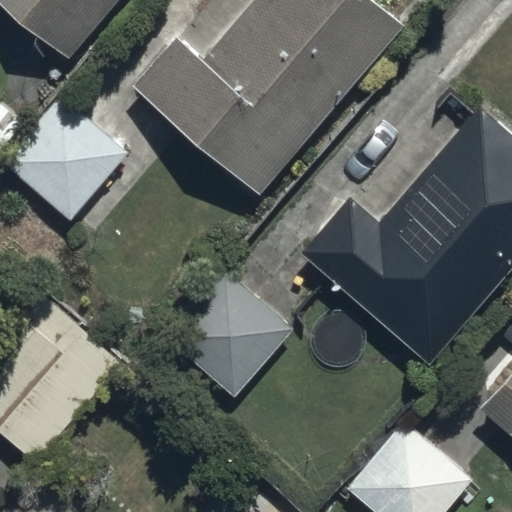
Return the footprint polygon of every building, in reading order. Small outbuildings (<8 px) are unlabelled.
[(5,0),(74,57),(121,0),(5,0)] [(174,28),(133,78),(264,188),(402,22),(375,0),(250,0),(205,54),(174,28)] [(59,93),(4,160),(73,216),(128,149),(59,93)] [(355,193),(307,247),(430,358),(511,264),(511,129),(482,104),(382,218),(355,193)] [(224,265),(165,332),(232,391),(291,324),(224,265)] [(0,421),(41,457),(124,360),(31,280),(0,316),(0,421)] [(511,428),(511,367),(482,403),(511,428)] [(406,417),(347,483),(379,511),(442,511),(474,477),(406,417)]
